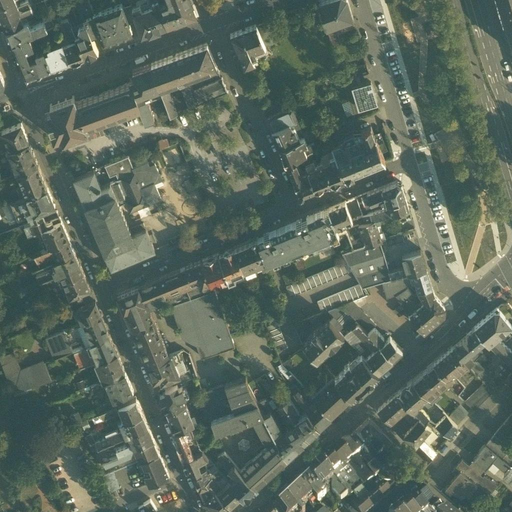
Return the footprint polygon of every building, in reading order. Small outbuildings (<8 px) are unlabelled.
[(18,4),(16,0),(10,0),(0,4),(0,13),(2,17),(18,10),(20,10),(18,4)] [(20,4),(18,4),(20,10),(30,5),(28,0),(26,0),(20,3),(20,4)] [(93,10),(89,0),(76,0),(84,18),(101,11),(100,8),(93,10)] [(158,0),(159,2),(167,24),(196,13),(190,0),(158,0)] [(340,42),(333,24),(352,17),(347,0),(320,0),(317,1),(326,26),(333,45),(340,42)] [(511,52),(511,0),(495,0),(511,53),(511,52)] [(137,20),(142,34),(148,31),(148,32),(160,27),(167,24),(159,2),(153,4),(149,6),(142,9),(140,5),(132,8),(137,20)] [(84,18),(86,23),(91,34),(100,31),(104,42),(131,31),(129,24),(123,8),(121,4),(101,11),(84,18)] [(20,10),(18,10),(20,16),(23,15),(25,15),(33,12),(30,5),(20,10)] [(123,8),(129,24),(137,20),(132,8),(131,5),(123,8)] [(23,23),(20,16),(18,10),(2,17),(7,30),(23,23)] [(52,17),(30,26),(33,33),(44,28),(55,24),(52,17)] [(70,61),(84,56),(72,28),(68,18),(61,20),(68,36),(61,39),(62,41),(70,61)] [(28,35),(33,33),(30,26),(28,21),(23,23),(7,30),(6,30),(12,42),(28,35)] [(277,40),(269,23),(268,22),(265,23),(264,21),(256,24),(230,34),(244,66),(255,61),(252,56),(257,53),(256,50),(265,46),(265,45),(277,40)] [(86,23),(72,28),(84,56),(98,51),(91,34),(86,23)] [(33,47),(28,35),(12,42),(16,53),(15,54),(18,60),(19,59),(29,55),(27,50),(33,47)] [(48,49),(44,51),(51,68),(58,66),(58,67),(63,65),(63,64),(70,61),(62,41),(48,46),(48,47),(48,49)] [(218,69),(207,42),(132,70),(135,77),(129,79),(131,82),(76,102),(52,111),(45,114),(54,140),(62,137),(63,141),(87,132),(85,127),(140,107),(137,99),(146,95),(150,94),(151,93),(150,90),(160,87),(165,84),(178,80),(185,77),(211,68),(212,71),(218,69)] [(267,51),(265,46),(256,50),(257,53),(258,55),(267,51)] [(30,55),(29,55),(19,59),(26,77),(36,74),(36,75),(42,73),(42,72),(51,68),(44,51),(44,49),(35,53),(37,57),(31,59),(30,55)] [(354,74),(342,77),(346,88),(348,87),(351,99),(355,111),(368,106),(368,104),(361,105),(358,106),(356,99),(352,85),(357,84),(355,78),(354,74)] [(193,91),(199,104),(228,91),(222,78),(193,91)] [(186,81),(180,83),(182,90),(189,88),(186,81)] [(352,85),(356,99),(359,98),(361,105),(368,104),(377,101),(373,86),(368,88),(366,81),(361,83),(357,84),(352,85)] [(165,84),(160,87),(162,94),(170,115),(177,112),(174,103),(172,97),(171,97),(168,88),(167,87),(167,88),(165,84)] [(152,98),(162,94),(160,87),(150,90),(151,93),(150,94),(151,97),(152,96),(152,98)] [(182,90),(189,108),(196,105),(192,95),(192,96),(191,92),(189,88),(182,90)] [(140,107),(145,120),(154,117),(146,95),(137,99),(140,107)] [(50,105),(52,111),(76,102),(74,96),(50,105)] [(346,114),(355,111),(351,99),(342,102),(346,114)] [(266,117),(272,130),(290,123),(297,119),(291,107),(266,117)] [(8,147),(9,150),(29,142),(21,123),(2,131),(8,147)] [(272,130),(279,147),(300,139),(294,127),(292,128),(290,123),(272,130)] [(336,156),(345,177),(385,161),(375,137),(371,127),(361,131),(363,135),(341,144),(340,142),(332,145),(336,155),(336,156)] [(157,141),(160,149),(170,145),(167,137),(157,141)] [(279,147),(286,163),(295,159),(296,156),(301,154),(313,149),(310,142),(307,143),(304,137),(300,139),(279,147)] [(35,156),(29,142),(9,150),(8,150),(18,173),(38,165),(35,156)] [(118,179),(134,172),(133,168),(128,156),(105,165),(110,176),(116,174),(118,179)] [(345,177),(336,156),(323,162),(331,183),(345,177)] [(300,171),(295,159),(286,163),(299,194),(300,195),(301,195),(315,189),(307,169),(300,171)] [(305,163),(307,169),(315,165),(313,160),(305,163)] [(148,161),(133,168),(134,172),(150,165),(148,161)] [(307,169),(315,189),(331,183),(323,162),(315,165),(307,169)] [(155,163),(150,165),(134,172),(118,179),(110,182),(119,204),(126,202),(130,211),(148,203),(161,198),(156,188),(154,182),(152,182),(150,178),(160,175),(155,163)] [(16,187),(21,198),(47,187),(38,165),(18,173),(17,173),(22,184),(16,187)] [(109,260),(112,267),(140,255),(140,256),(155,250),(146,228),(145,228),(132,234),(129,228),(119,204),(110,182),(101,186),(94,170),(84,174),(74,178),(82,198),(85,207),(86,207),(105,252),(104,252),(108,261),(109,260)] [(154,182),(156,188),(164,184),(162,179),(154,182)] [(382,204),(388,202),(405,196),(401,182),(396,180),(364,193),(368,203),(369,203),(378,199),(380,198),(382,204)] [(26,208),(29,216),(41,211),(55,205),(47,187),(21,198),(11,203),(15,212),(26,208)] [(357,196),(361,211),(371,208),(369,203),(368,203),(364,193),(357,196)] [(388,202),(390,209),(392,214),(408,208),(405,196),(388,202)] [(329,208),(336,226),(352,220),(352,219),(345,201),(329,208)] [(9,224),(18,221),(15,212),(11,203),(2,206),(9,224)] [(15,212),(18,221),(29,216),(26,208),(15,212)] [(269,232),(263,235),(273,260),(339,234),(329,208),(322,211),(315,214),(292,223),(285,226),(276,229),(269,232)] [(378,218),(392,214),(390,209),(388,210),(387,208),(363,215),(365,222),(375,219),(378,218)] [(43,217),(41,211),(29,216),(31,222),(37,220),(43,217)] [(363,215),(352,219),(352,220),(336,226),(338,230),(346,228),(358,224),(365,222),(363,215)] [(43,217),(37,220),(41,229),(45,238),(49,247),(52,246),(69,239),(60,217),(46,223),(43,217)] [(378,228),(377,225),(375,219),(365,222),(358,224),(360,228),(361,233),(362,234),(378,228)] [(34,232),(37,231),(41,229),(37,220),(31,222),(30,223),(34,232)] [(129,228),(132,234),(145,228),(143,222),(129,228)] [(28,235),(34,232),(30,223),(24,225),(26,230),(28,235)] [(357,229),(360,228),(358,224),(346,228),(348,234),(351,233),(358,232),(357,229)] [(18,233),(26,230),(24,225),(16,228),(18,233)] [(380,233),(378,228),(362,234),(362,235),(363,237),(365,245),(380,240),(381,240),(380,233)] [(45,238),(41,229),(37,231),(39,237),(42,238),(45,238)] [(267,262),(273,260),(263,235),(257,237),(266,260),(267,262)] [(253,266),(261,262),(266,260),(257,237),(234,246),(244,269),(253,266)] [(363,237),(353,239),(350,240),(353,248),(365,245),(363,237)] [(69,239),(52,246),(55,252),(57,259),(75,252),(69,239)] [(353,270),(362,286),(382,280),(391,278),(388,270),(389,270),(380,240),(365,245),(353,248),(342,252),(347,261),(353,270)] [(52,253),(55,252),(52,246),(49,247),(34,253),(37,260),(53,254),(52,253)] [(229,279),(235,277),(234,273),(244,269),(234,246),(224,251),(219,253),(229,279)] [(388,270),(391,278),(406,273),(410,272),(426,267),(420,249),(402,255),(406,268),(404,269),(403,266),(389,270),(388,270)] [(57,259),(55,261),(57,266),(60,273),(80,264),(75,252),(57,259)] [(28,256),(31,263),(37,260),(34,253),(28,256)] [(221,283),(229,279),(219,253),(218,253),(202,260),(210,278),(211,282),(219,279),(221,283)] [(124,309),(143,356),(151,352),(152,354),(166,348),(149,306),(167,298),(166,296),(210,278),(202,260),(158,278),(138,286),(144,301),(124,309)] [(347,261),(344,262),(348,272),(353,270),(347,261)] [(253,266),(256,271),(264,268),(261,262),(253,266)] [(348,272),(344,262),(339,264),(343,275),(348,272)] [(80,264),(60,273),(67,291),(70,297),(90,288),(80,264)] [(343,275),(339,264),(334,267),(338,277),(343,275)] [(60,273),(57,266),(51,268),(36,274),(39,281),(57,274),(60,273)] [(256,271),(253,266),(244,269),(246,275),(256,271)] [(338,277),(334,267),(328,269),(332,279),(338,277)] [(415,279),(418,290),(431,286),(426,267),(410,272),(412,280),(415,279)] [(246,275),(244,269),(234,273),(235,277),(236,279),(246,275)] [(332,279),(328,269),(323,271),(327,281),(332,279)] [(327,281),(323,271),(318,273),(322,283),(327,281)] [(64,292),(67,291),(60,273),(57,274),(64,292)] [(322,283),(318,273),(312,276),(317,286),(322,283)] [(395,294),(405,308),(416,301),(413,295),(406,283),(409,282),(409,281),(406,273),(391,278),(382,280),(386,297),(395,294)] [(317,286),(312,276),(307,278),(311,288),(317,286)] [(197,344),(201,356),(234,345),(230,333),(214,289),(211,282),(210,278),(166,296),(167,298),(172,309),(173,309),(183,337),(197,344)] [(311,288),(307,278),(302,280),(306,290),(311,288)] [(306,290),(302,280),(297,282),(301,292),(306,290)] [(301,292),(297,282),(291,284),(296,294),(301,292)] [(296,294),(291,284),(286,287),(290,297),(296,294)] [(354,286),(358,297),(363,294),(359,284),(354,286)] [(118,294),(124,309),(144,301),(138,286),(118,294)] [(349,289),(353,299),(358,297),(354,286),(349,289)] [(418,290),(419,291),(424,300),(408,314),(423,331),(444,313),(444,307),(434,294),(431,286),(418,290)] [(343,291),(348,301),(353,299),(349,289),(343,291)] [(338,293),(342,303),(348,301),(343,291),(338,293)] [(419,291),(413,295),(416,301),(405,308),(408,314),(424,300),(419,291)] [(333,295),(337,305),(342,303),(338,293),(333,295)] [(328,297),(332,308),(337,305),(333,295),(328,297)] [(322,300),(327,310),(332,308),(328,297),(322,300)] [(317,302),(321,312),(327,310),(322,300),(317,302)] [(353,300),(342,304),(352,315),(362,326),(370,319),(353,300)] [(80,318),(82,322),(83,322),(101,314),(99,310),(95,301),(84,306),(76,309),(80,318)] [(328,310),(341,324),(352,315),(342,304),(328,310)] [(489,344),(511,364),(511,351),(497,337),(511,325),(497,308),(474,327),(484,339),(489,345),(489,344)] [(361,353),(365,357),(379,344),(368,332),(362,326),(352,315),(341,324),(328,310),(323,312),(329,318),(344,334),(361,353)] [(101,314),(83,322),(92,342),(110,335),(101,314)] [(306,346),(318,359),(344,334),(329,318),(318,328),(316,326),(312,331),(313,333),(302,343),(305,346),(306,346)] [(362,326),(368,332),(373,327),(376,324),(370,319),(362,326)] [(87,344),(92,342),(83,322),(82,322),(73,326),(46,338),(54,358),(80,347),(87,345),(87,344)] [(277,322),(267,326),(275,347),(285,343),(277,322)] [(379,344),(380,346),(384,342),(382,340),(384,339),(384,338),(373,327),(368,332),(379,344)] [(467,333),(477,345),(484,339),(474,327),(467,333)] [(467,333),(452,345),(468,364),(477,374),(483,368),(490,361),(477,345),(467,333)] [(93,352),(97,361),(117,353),(110,335),(92,342),(87,344),(87,345),(90,353),(93,352)] [(384,342),(380,346),(392,359),(402,350),(390,337),(384,342)] [(379,344),(365,357),(378,372),(392,359),(380,346),(379,344)] [(80,368),(95,362),(97,361),(93,352),(90,353),(87,345),(80,347),(81,349),(74,353),(80,368)] [(457,371),(468,364),(452,345),(433,361),(446,376),(452,373),(453,374),(457,371)] [(169,355),(166,348),(152,354),(151,352),(143,356),(147,364),(169,355)] [(0,357),(0,359),(2,365),(16,359),(13,352),(0,357)] [(147,364),(153,380),(160,377),(165,375),(167,379),(171,377),(180,374),(179,372),(175,362),(180,360),(177,352),(169,355),(147,364)] [(104,373),(106,379),(125,371),(117,353),(97,361),(95,362),(100,374),(104,373)] [(346,368),(335,378),(352,396),(378,372),(365,357),(361,353),(351,363),(349,362),(347,364),(344,366),(346,368)] [(291,356),(282,363),(288,370),(293,367),(289,361),(293,359),(291,356)] [(20,369),(16,359),(2,365),(14,394),(51,380),(44,362),(43,360),(20,369)] [(184,370),(180,360),(175,362),(179,372),(184,370)] [(413,379),(429,396),(440,387),(454,376),(453,374),(452,373),(446,376),(433,361),(424,370),(413,379)] [(288,378),(292,374),(288,370),(282,363),(277,366),(280,370),(288,378)] [(485,382),(486,384),(491,379),(492,377),(483,368),(477,374),(478,376),(485,382)] [(181,373),(184,381),(192,377),(189,369),(184,370),(179,372),(180,374),(181,373)] [(133,391),(125,371),(106,379),(103,380),(91,385),(93,390),(101,388),(101,389),(105,387),(109,395),(113,394),(114,398),(115,399),(116,398),(133,391)] [(171,377),(173,385),(177,384),(184,381),(181,373),(180,374),(171,377)] [(224,383),(234,409),(257,401),(248,384),(245,376),(224,383)] [(314,398),(318,402),(330,415),(347,399),(348,400),(347,399),(351,396),(351,397),(352,396),(335,378),(334,377),(313,397),(314,398)] [(412,379),(397,392),(409,405),(420,417),(424,421),(427,418),(429,416),(420,407),(417,406),(417,403),(420,403),(421,403),(421,399),(423,398),(423,399),(428,404),(433,400),(429,396),(413,379),(412,379)] [(486,384),(493,391),(498,386),(491,379),(486,384)] [(86,387),(83,380),(76,382),(79,389),(86,387)] [(465,402),(474,410),(493,391),(486,384),(485,382),(465,402)] [(210,415),(211,417),(234,409),(224,383),(202,391),(203,395),(210,415)] [(160,395),(166,410),(185,402),(183,397),(186,395),(182,386),(179,387),(177,384),(173,385),(165,389),(167,392),(160,395)] [(307,411),(313,406),(310,403),(311,403),(310,402),(303,394),(295,385),(291,389),(296,398),(307,411)] [(307,391),(303,394),(310,402),(314,398),(313,397),(307,391)] [(401,412),(409,405),(397,392),(378,409),(390,422),(401,412)] [(272,398),(276,406),(277,405),(283,401),(278,394),(272,398)] [(121,409),(124,417),(141,410),(136,397),(119,404),(102,411),(99,413),(102,419),(118,412),(119,412),(119,411),(119,410),(121,409)] [(264,399),(270,409),(273,408),(268,401),(266,397),(264,399)] [(289,397),(283,401),(294,419),(299,416),(297,414),(298,413),(299,413),(299,412),(289,397)] [(100,406),(102,411),(119,404),(116,398),(115,399),(114,398),(111,400),(111,401),(100,406)] [(276,406),(272,398),(268,401),(273,408),(276,406)] [(314,398),(310,402),(311,403),(310,403),(313,406),(318,402),(314,398)] [(258,402),(263,413),(270,409),(264,399),(258,402)] [(258,402),(257,401),(234,409),(211,417),(215,430),(263,413),(258,402)] [(296,421),(294,419),(283,401),(277,405),(288,422),(288,423),(289,423),(290,423),(290,422),(292,424),(296,421)] [(186,402),(185,402),(166,410),(175,430),(191,424),(197,421),(194,414),(193,414),(191,415),(186,402)] [(331,416),(330,415),(318,402),(313,406),(307,411),(319,426),(330,416),(331,416)] [(448,416),(457,424),(468,412),(459,404),(448,416)] [(401,412),(413,425),(420,417),(409,405),(401,412)] [(270,409),(263,413),(276,436),(276,437),(280,434),(278,431),(280,430),(281,429),(280,428),(270,409)] [(143,412),(141,410),(124,417),(125,419),(143,412)] [(307,411),(299,416),(294,419),(296,421),(307,438),(319,426),(307,411)] [(71,415),(74,423),(81,420),(78,412),(71,415)] [(98,440),(100,446),(125,435),(148,426),(143,412),(125,419),(122,420),(121,423),(124,429),(105,437),(98,440)] [(224,448),(240,468),(276,436),(263,413),(215,430),(220,443),(224,448)] [(435,424),(450,436),(457,428),(457,424),(448,416),(446,414),(435,424)] [(369,417),(352,434),(363,448),(368,443),(381,430),(369,417)] [(404,436),(415,447),(422,438),(430,428),(434,423),(427,418),(424,421),(420,417),(413,425),(404,436)] [(81,421),(84,429),(91,427),(87,419),(81,421)] [(511,426),(505,420),(502,425),(511,433),(511,431),(511,426)] [(285,428),(286,430),(297,447),(307,438),(296,421),(292,424),(285,428)] [(104,434),(105,437),(124,429),(121,423),(118,424),(119,427),(104,434)] [(186,456),(194,453),(188,439),(187,435),(194,432),(191,424),(175,430),(186,456)] [(502,425),(498,430),(507,437),(511,433),(502,425)] [(116,448),(118,453),(153,438),(150,430),(148,426),(125,435),(128,443),(116,448)] [(422,438),(429,444),(438,435),(430,428),(422,438)] [(280,434),(276,437),(287,456),(297,447),(286,430),(280,434)] [(381,430),(368,443),(373,450),(378,456),(392,441),(381,430)] [(498,430),(494,434),(503,442),(507,437),(498,430)] [(92,449),(97,447),(95,441),(91,432),(86,435),(88,438),(87,438),(92,449)] [(194,432),(187,435),(188,439),(194,453),(202,449),(202,448),(199,445),(194,432)] [(352,434),(340,445),(352,458),(352,459),(358,454),(364,449),(363,448),(352,434)] [(510,448),(503,442),(494,434),(486,444),(503,458),(507,453),(510,448)] [(255,485),(287,456),(276,437),(276,436),(240,468),(255,485)] [(136,452),(137,455),(157,447),(153,438),(118,453),(103,460),(105,465),(136,452)] [(415,447),(428,460),(436,452),(429,444),(422,438),(415,447)] [(214,445),(218,453),(224,448),(220,443),(214,445)] [(366,452),(368,454),(373,450),(368,443),(363,448),(364,449),(366,452)] [(510,464),(503,458),(486,444),(485,443),(477,452),(478,453),(473,459),(474,460),(484,469),(485,469),(487,467),(492,460),(499,466),(504,470),(510,464)] [(340,445),(329,456),(340,469),(352,458),(340,445)] [(159,451),(157,447),(137,455),(139,459),(159,451)] [(240,468),(224,448),(218,453),(218,454),(233,472),(234,472),(235,473),(235,477),(230,480),(243,496),(255,485),(240,468)] [(208,456),(202,449),(194,453),(186,456),(192,472),(193,474),(202,470),(201,468),(198,460),(203,458),(208,456)] [(378,456),(373,450),(368,454),(369,455),(374,462),(381,470),(387,467),(378,456)] [(149,482),(169,474),(162,458),(159,451),(139,459),(149,482)] [(511,465),(511,457),(507,453),(503,458),(510,464),(511,465)] [(370,480),(375,477),(368,467),(358,454),(352,459),(370,480)] [(365,459),(370,465),(370,466),(374,462),(369,455),(365,459)] [(329,456),(320,464),(331,477),(340,469),(329,456)] [(201,468),(206,466),(203,458),(198,460),(201,468)] [(369,481),(370,480),(352,459),(352,458),(340,469),(342,473),(350,482),(353,486),(359,480),(364,485),(369,481)] [(460,470),(477,484),(490,494),(497,485),(484,475),(483,477),(480,474),(469,465),(462,459),(454,469),(458,472),(460,470)] [(474,460),(469,465),(480,474),(484,469),(474,460)] [(492,460),(487,467),(494,473),(499,466),(492,460)] [(381,470),(374,462),(370,466),(370,465),(368,467),(375,477),(377,475),(380,473),(381,470)] [(212,474),(218,468),(214,463),(209,468),(212,474)] [(348,496),(331,477),(320,464),(313,470),(306,477),(323,495),(329,488),(329,487),(328,486),(330,484),(333,485),(332,492),(341,502),(348,496)] [(504,470),(499,466),(494,473),(502,479),(511,466),(511,465),(510,464),(504,470)] [(206,466),(201,468),(202,470),(193,474),(199,488),(209,483),(205,479),(212,474),(209,468),(207,469),(206,466)] [(511,466),(502,479),(511,487),(511,466)] [(381,470),(380,473),(393,475),(393,469),(387,467),(381,470)] [(230,484),(241,498),(243,496),(230,480),(228,480),(218,468),(212,474),(205,479),(209,483),(211,486),(215,491),(218,495),(230,484)] [(339,475),(342,473),(340,469),(331,477),(348,496),(348,497),(353,493),(346,485),(339,475)] [(473,489),(477,484),(460,470),(458,472),(456,475),(444,488),(461,503),(467,496),(466,495),(471,488),(473,489)] [(339,475),(346,485),(350,482),(342,473),(339,475)] [(393,482),(393,475),(380,473),(377,475),(381,480),(393,482)] [(326,497),(323,495),(306,477),(298,484),(313,499),(318,504),(326,497)] [(365,492),(369,496),(376,490),(369,481),(364,485),(361,487),(365,492)] [(383,483),(376,490),(369,496),(376,505),(391,492),(383,483)] [(230,484),(218,495),(230,509),(241,498),(230,484)] [(284,497),(298,511),(299,511),(301,510),(307,505),(313,499),(298,484),(284,497)] [(200,490),(204,500),(215,491),(211,486),(200,490)] [(358,499),(365,492),(361,487),(357,491),(353,493),(358,499)] [(415,494),(427,505),(434,499),(423,488),(415,494)] [(225,511),(230,509),(218,495),(215,491),(204,500),(212,511),(225,511)] [(369,496),(365,492),(358,499),(362,503),(369,496)] [(424,511),(429,508),(427,505),(415,494),(406,503),(415,511),(424,511)] [(369,511),(376,505),(369,496),(362,503),(355,508),(355,509),(358,511),(369,511)] [(297,511),(283,498),(275,505),(281,511),(297,511)] [(158,511),(150,499),(143,503),(147,511),(158,511)] [(318,504),(313,499),(307,505),(310,505),(310,507),(314,511),(320,506),(318,504)] [(433,511),(438,511),(443,508),(434,499),(427,505),(429,508),(433,511)] [(138,506),(140,511),(147,511),(143,503),(138,506)] [(415,511),(406,503),(405,504),(397,511),(398,511),(415,511)]
